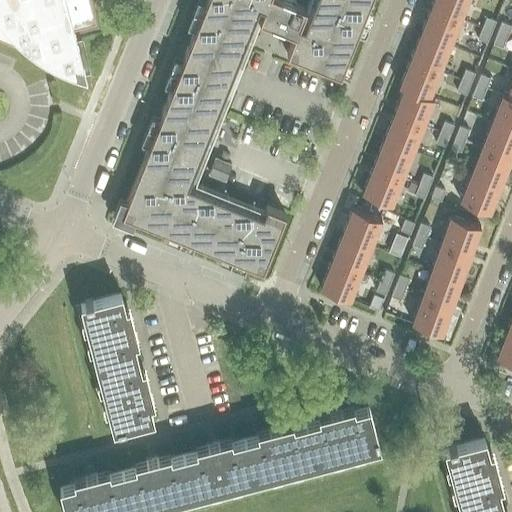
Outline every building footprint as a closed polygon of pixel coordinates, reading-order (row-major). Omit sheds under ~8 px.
[(0,0),(0,38),(73,68),(63,31),(95,22),(90,0),(0,0)] [(128,196),(121,213),(138,219),(166,231),(192,241),(207,247),(218,251),(244,262),(262,269),(285,212),(266,205),(264,209),(207,186),(194,181),(208,146),(211,140),(231,90),(239,68),(248,47),(255,29),(258,20),(265,22),(288,32),(294,34),(304,7),(297,4),(286,0),(205,0),(194,29),(183,58),(171,87),(160,116),(148,145),(128,196)] [(294,34),(286,53),(299,58),(318,65),(340,74),(340,73),(355,35),(365,10),(369,0),(314,0),(310,10),(305,8),(304,7),(294,34)] [(308,0),(305,8),(310,10),(314,0),(308,0)] [(432,0),(430,6),(460,18),(466,0),(432,0)] [(420,32),(449,44),(460,18),(430,6),(420,32)] [(486,16),(482,27),(491,31),(495,20),(486,16)] [(506,36),(511,25),(501,21),(497,32),(506,36)] [(482,27),(477,38),(486,42),(491,31),(482,27)] [(409,59),(439,70),(449,44),(420,32),(409,59)] [(502,47),(506,36),(497,32),(493,43),(502,47)] [(429,96),(429,95),(439,70),(409,59),(399,86),(403,88),(404,87),(429,96)] [(465,68),(460,79),(470,83),(474,72),(465,68)] [(485,88),(490,77),(480,74),(476,84),(485,88)] [(460,79),(456,90),(465,94),(470,83),(460,79)] [(481,99),(485,88),(476,84),(472,95),(481,99)] [(393,113),(423,124),(433,97),(429,95),(429,96),(404,87),(403,88),(393,113)] [(502,93),(491,121),(511,129),(511,98),(506,96),(507,95),(502,93)] [(383,139),(412,151),(423,124),(393,113),(383,139)] [(439,131),(449,135),(453,124),(444,120),(439,131)] [(511,129),(491,121),(481,147),(510,159),(511,153),(511,129)] [(464,140),(468,129),(459,126),(455,136),(464,140)] [(444,146),(449,135),(439,131),(435,142),(444,146)] [(460,151),(464,140),(455,136),(451,147),(460,151)] [(372,165),(402,177),(412,151),(383,139),(372,165)] [(510,159),(481,147),(470,173),(500,185),(510,159)] [(231,163),(215,157),(209,170),(209,172),(225,179),(230,165),(231,163)] [(372,165),(362,192),(391,204),(402,177),(372,165)] [(423,172),(419,183),(428,187),(432,176),(423,172)] [(470,173),(460,199),(489,211),(500,185),(470,173)] [(419,183),(414,194),(423,197),(428,187),(419,183)] [(440,201),(444,190),(435,187),(430,197),(440,201)] [(341,233),(371,245),(381,218),(352,207),(341,233)] [(450,216),(440,242),(470,253),(480,226),(450,216)] [(414,222),(404,218),(400,229),(409,233),(414,222)] [(425,237),(429,227),(420,223),(416,234),(425,237)] [(331,260),(360,272),(371,245),(341,233),(331,260)] [(420,248),(425,237),(416,234),(411,245),(420,248)] [(470,253),(440,242),(431,269),(460,280),(470,253)] [(349,299),(360,272),(331,260),(320,287),(349,299)] [(384,268),(380,278),(389,282),(393,272),(384,268)] [(460,280),(431,269),(421,295),(451,306),(460,280)] [(404,288),(409,277),(399,274),(395,284),(404,288)] [(380,278),(376,289),(385,292),(389,282),(380,278)] [(400,299),(404,288),(395,284),(391,295),(400,299)] [(85,301),(80,302),(89,334),(96,365),(135,355),(133,347),(129,330),(134,329),(134,327),(132,328),(131,323),(129,319),(132,318),(131,316),(126,318),(122,302),(119,292),(91,299),(91,298),(84,300),(85,301)] [(451,306),(421,295),(411,322),(441,333),(451,306)] [(511,330),(507,329),(496,356),(511,361),(511,330)] [(135,355),(96,365),(104,395),(112,427),(116,426),(117,427),(123,425),(123,424),(151,417),(149,408),(145,392),(150,391),(150,389),(147,389),(145,380),(147,379),(147,378),(141,379),(137,363),(135,355)] [(374,433),(367,406),(342,412),(341,407),(339,408),(340,410),(335,411),(331,412),(330,410),(329,411),(330,416),(306,422),(316,460),(346,452),(377,444),(375,439),(376,439),(375,433),(374,433)] [(316,460),(306,422),(281,428),(280,423),(278,424),(279,426),(274,427),(270,428),(270,426),(268,427),(269,431),(245,438),(254,476),(285,468),(316,460)] [(448,446),(444,447),(452,478),(461,511),(500,500),(498,492),(493,475),(498,473),(497,472),(496,472),(493,463),(495,463),(495,461),(490,462),(485,446),(483,437),(455,445),(455,444),(448,445),(448,446)] [(254,476),(245,438),(220,444),(219,439),(217,440),(218,442),(213,443),(209,444),(208,442),(207,442),(208,447),(183,454),(193,492),(224,484),(254,476)] [(122,470),(132,508),(163,500),(193,492),(183,454),(159,460),(158,455),(156,456),(157,458),(152,459),(148,460),(148,458),(146,458),(147,463),(122,470)] [(85,479),(60,486),(66,511),(114,511),(132,508),(122,470),(98,476),(96,471),(95,472),(95,474),(86,476),(86,474),(84,475),(85,479)] [(503,511),(502,508),(500,500),(461,511),(503,511)]
